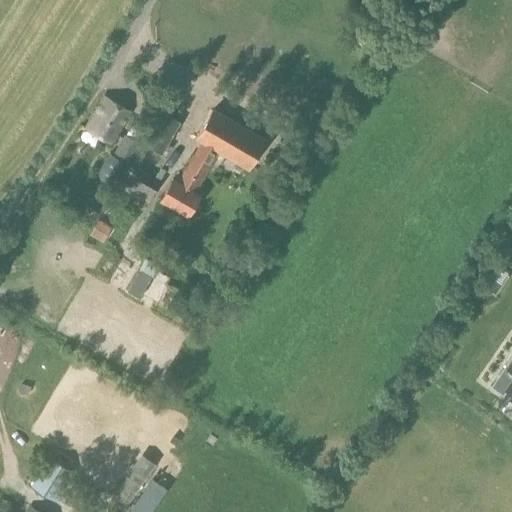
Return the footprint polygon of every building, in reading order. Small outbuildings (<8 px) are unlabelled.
[(112,143),(130,112),(104,97),(86,128),(112,143)] [(266,140),(243,127),(212,109),(196,137),(204,141),(179,183),(172,179),(161,200),(188,216),(199,196),(194,192),(218,150),(250,168),(266,140)] [(160,127),(146,150),(156,155),(164,141),(171,145),(175,137),(160,127)] [(109,184),(135,142),(126,136),(124,135),(112,154),(110,153),(95,175),(109,184)] [(117,185),(123,189),(148,202),(158,182),(127,166),(117,185)] [(91,228),(99,214),(93,211),(84,225),(91,228)] [(99,222),(91,236),(103,244),(112,229),(99,222)] [(140,270),(128,291),(139,298),(141,293),(169,310),(179,292),(166,284),(170,277),(144,263),(140,270)] [(511,337),(491,322),(482,335),(508,353),(511,347),(511,337)] [(461,383),(511,415),(511,389),(472,364),(461,383)] [(142,454),(115,494),(127,503),(155,463),(142,454)] [(55,500),(72,472),(50,458),(32,486),(55,500)]
